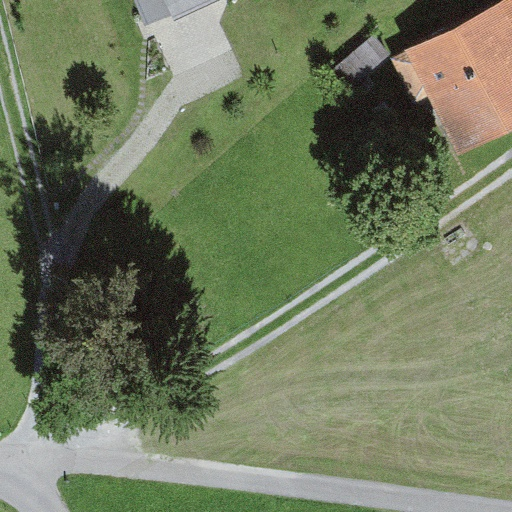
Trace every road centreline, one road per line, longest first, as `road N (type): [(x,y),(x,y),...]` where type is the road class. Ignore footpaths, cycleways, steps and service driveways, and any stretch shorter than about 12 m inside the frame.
road 1 (track): [(511,163),(169,393),(31,455)]
road 2 (track): [(1,0),(47,164),(60,250),(31,455)]
road 3 (track): [(31,455),(467,511)]
